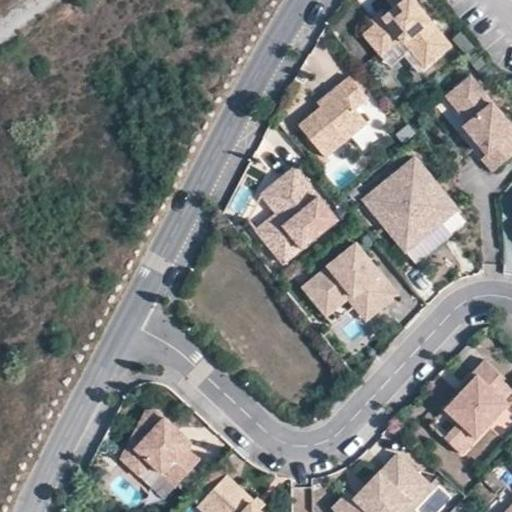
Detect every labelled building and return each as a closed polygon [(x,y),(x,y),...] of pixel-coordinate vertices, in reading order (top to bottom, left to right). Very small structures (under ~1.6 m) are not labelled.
[(452,48),(413,0),(386,0),(394,10),(385,18),(375,26),(364,35),(382,57),(402,41),(425,70),(452,48)] [(385,18),(381,13),(371,21),(375,26),(385,18)] [(511,132),(511,128),(471,77),(443,100),(465,127),(465,128),(472,137),(468,140),(482,157),(476,161),(486,174),(511,153),(511,145),(506,138),(511,132)] [(372,100),(354,78),(340,88),(344,93),(325,109),(302,127),(329,160),(371,125),(359,111),(372,100)] [(344,93),(340,88),(322,104),(325,109),(344,93)] [(472,137),(465,128),(461,131),(468,140),(472,137)] [(457,210),(415,158),(363,200),(405,252),(457,210)] [(337,220),(295,167),(262,194),(278,213),(286,224),(265,240),(283,263),(337,220)] [(237,186),(230,208),(247,213),(253,190),(237,186)] [(278,213),(257,230),(265,240),(286,224),(278,213)] [(368,258),(356,243),(302,287),(325,317),(347,300),(352,296),(359,305),(370,295),(381,309),(398,296),(373,264),(370,266),(365,260),(368,258)] [(381,309),(370,295),(359,305),(352,296),(347,300),(365,322),(381,309)] [(508,376),(488,358),(464,383),(468,386),(461,393),(447,408),(462,421),(447,437),(464,453),(511,403),(507,398),(511,392),(511,384),(506,379),(508,376)] [(468,386),(464,383),(458,389),(461,393),(468,386)] [(181,423),(159,403),(149,407),(125,453),(142,470),(155,457),(179,480),(203,455),(189,441),(176,429),(181,423)] [(195,436),(181,423),(176,429),(189,441),(195,436)] [(404,511),(432,483),(399,452),(367,485),(374,493),(368,500),(360,493),(356,497),(349,490),(333,507),(337,511),(404,511)] [(270,511),(262,504),(255,497),(257,495),(230,470),(209,492),(230,511),(270,511)] [(374,493),(367,485),(360,493),(368,500),(374,493)] [(230,511),(209,492),(201,500),(213,511),(230,511)] [(267,499),(260,492),(257,495),(255,497),(262,504),(267,499)] [(511,511),(511,503),(503,511),(511,511)]
